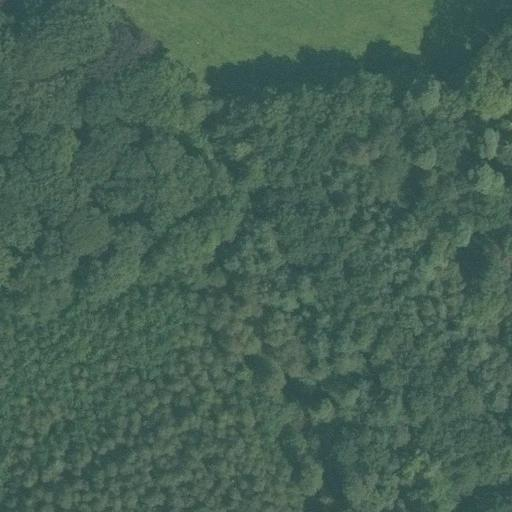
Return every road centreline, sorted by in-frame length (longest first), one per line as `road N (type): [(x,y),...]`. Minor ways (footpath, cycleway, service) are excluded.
road 1 (track): [(205,96),(225,109),(502,488)]
road 2 (track): [(18,0),(99,26),(205,96)]
